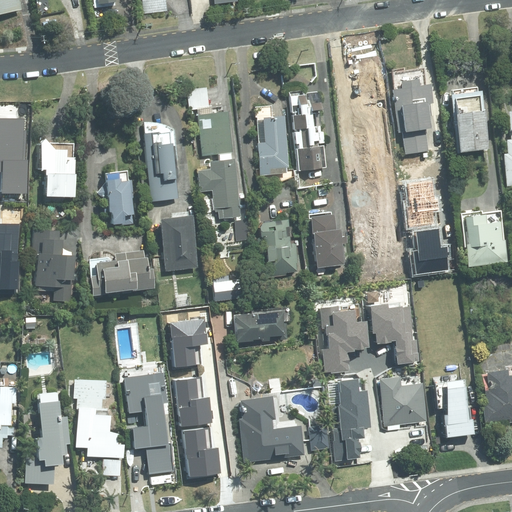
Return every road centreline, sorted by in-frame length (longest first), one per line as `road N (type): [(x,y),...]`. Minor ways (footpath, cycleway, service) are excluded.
road 1 (residential): [(468,0),(0,66)]
road 2 (residential): [(285,511),(389,498),(430,509)]
